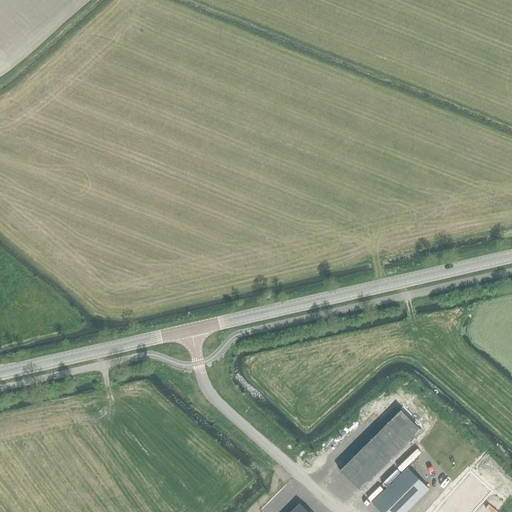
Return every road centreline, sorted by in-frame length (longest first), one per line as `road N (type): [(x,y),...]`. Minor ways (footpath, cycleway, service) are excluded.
road 1 (secondary): [(190,329),(511,256)]
road 2 (unclassified): [(190,329),(212,398),(339,511)]
road 3 (secondary): [(0,373),(190,329)]
